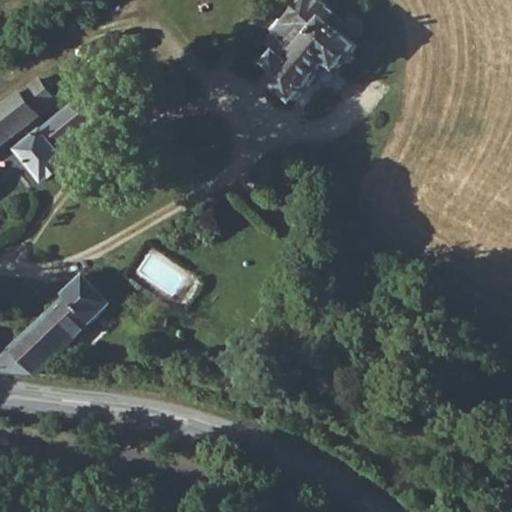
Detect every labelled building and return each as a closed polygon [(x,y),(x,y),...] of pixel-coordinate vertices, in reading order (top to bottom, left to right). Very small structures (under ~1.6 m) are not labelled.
[(296,22),(275,46),(284,54),(275,65),(284,73),(276,81),(281,87),(280,91),(286,97),(292,96),(298,100),(332,61),(342,69),(346,64),(352,65),(358,58),(357,54),(355,53),(360,47),(340,30),(346,22),(319,0),(310,0),(293,19),(296,22)] [(121,53),(114,44),(80,74),(87,82),(121,53)] [(0,146),(43,114),(41,112),(57,101),(40,80),(0,109),(0,146)] [(111,83),(103,89),(115,102),(122,96),(111,83)] [(70,161),(61,150),(100,116),(85,98),(21,150),(46,181),(70,161)] [(88,275),(0,361),(0,369),(41,376),(115,303),(88,275)]
